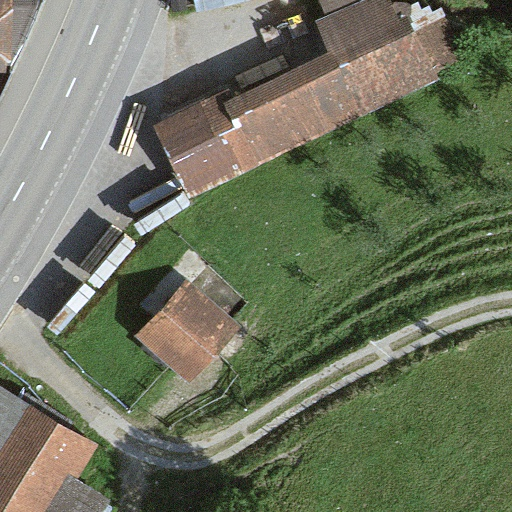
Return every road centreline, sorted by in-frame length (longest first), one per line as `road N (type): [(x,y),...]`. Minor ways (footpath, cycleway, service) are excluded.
road 1 (track): [(0,323),(104,422),(139,446),(187,457),(208,453),(448,320),(511,302)]
road 2 (primary): [(108,0),(0,227)]
